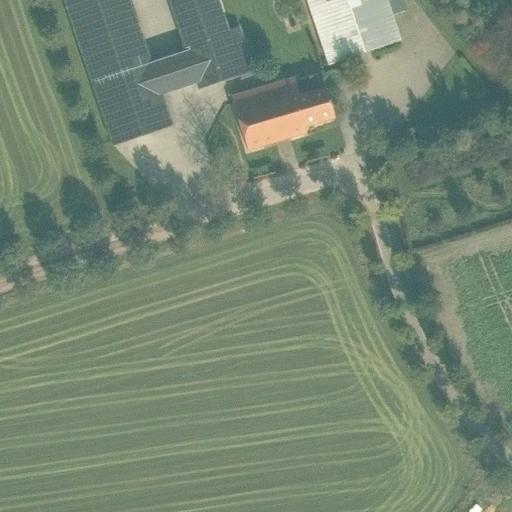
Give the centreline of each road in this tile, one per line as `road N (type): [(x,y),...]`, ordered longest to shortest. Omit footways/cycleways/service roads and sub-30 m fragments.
road 1 (track): [(371,203),(353,171),(266,188),(0,275)]
road 2 (unclassified): [(511,452),(443,381),(371,203)]
